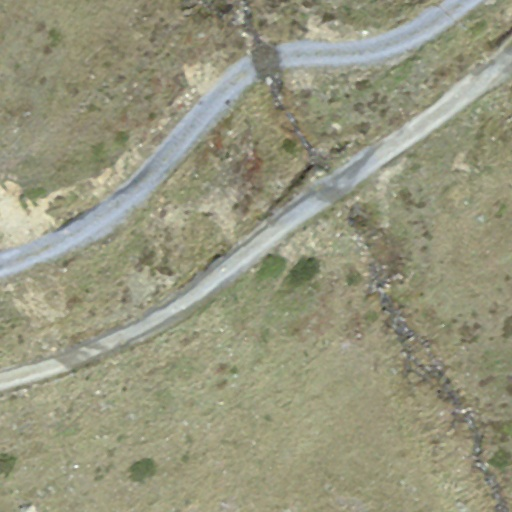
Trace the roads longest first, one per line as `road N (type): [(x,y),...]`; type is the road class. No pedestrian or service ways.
road 1 (track): [(511,48),(312,187),(177,308),(86,356),(0,382)]
road 2 (track): [(445,0),(375,42),(240,52),(134,183),(72,242),(0,270)]
